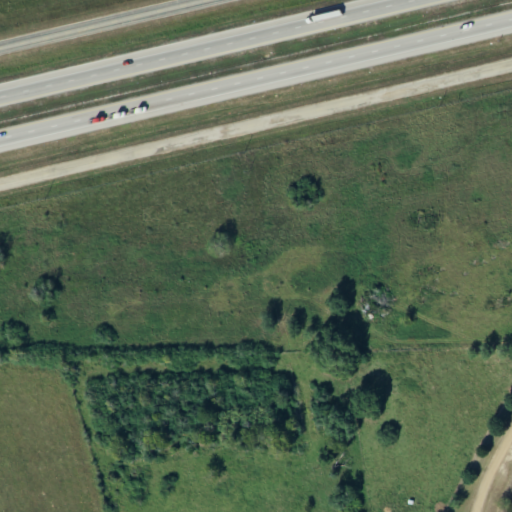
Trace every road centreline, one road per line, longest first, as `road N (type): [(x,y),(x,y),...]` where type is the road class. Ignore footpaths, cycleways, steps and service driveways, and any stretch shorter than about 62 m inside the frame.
road 1 (tertiary): [(0,183),(511,63)]
road 2 (motorway): [(0,139),(511,19)]
road 3 (motorway): [(410,0),(0,95)]
road 4 (tertiary): [(206,0),(0,47)]
